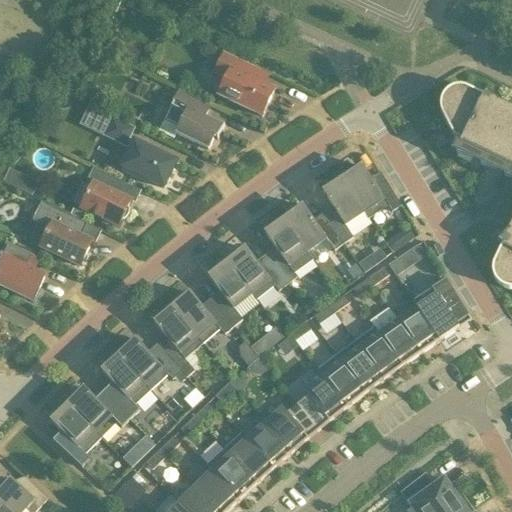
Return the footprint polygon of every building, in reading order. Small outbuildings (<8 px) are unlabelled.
[(131,63),(136,52),(125,47),(120,58),(131,63)] [(220,97),(263,118),(276,91),(248,78),(253,67),(225,54),(215,74),(228,80),(220,97)] [(511,118),(482,104),(485,98),(466,89),(463,88),(459,88),(456,88),(453,89),(450,91),(447,93),(445,95),(443,98),(441,101),(441,104),(440,107),(441,111),(441,114),(454,139),(462,142),(459,148),(511,172),(511,242),(509,249),(503,246),(494,265),(493,268),(493,271),(493,275),(494,278),(496,281),(497,284),(500,286),(503,288),(506,290),(509,291),(511,290),(511,118)] [(217,134),(221,136),(225,127),(202,116),(207,104),(180,91),(165,121),(180,129),(177,136),(209,151),(217,134)] [(165,189),(178,163),(130,140),(136,129),(112,118),(103,137),(130,150),(121,169),(124,170),(123,172),(148,184),(150,181),(165,189)] [(365,214),(369,220),(388,207),(392,213),(401,207),(385,181),(375,187),(362,167),(343,180),(365,214)] [(93,185),(82,209),(119,227),(131,202),(117,195),(115,191),(120,182),(93,169),(87,182),(93,185)] [(21,179),(10,174),(5,184),(16,189),(21,179)] [(326,220),(344,245),(354,239),(346,226),(365,214),(343,180),(323,193),(336,213),(326,220)] [(39,224),(32,240),(33,244),(41,248),(80,268),(93,242),(81,237),(87,225),(42,203),(33,221),(39,224)] [(344,245),(326,220),(317,226),(303,207),(284,221),(307,253),(308,253),(326,240),(335,252),(344,245)] [(313,261),(308,253),(307,253),(284,221),(265,234),(279,254),(270,261),(288,286),(298,279),(294,275),(313,261)] [(407,229),(396,236),(404,246),(414,239),(407,229)] [(0,286),(34,302),(45,279),(26,270),(32,257),(7,245),(1,259),(4,260),(0,267),(0,286)] [(408,252),(410,254),(416,263),(426,257),(420,248),(418,245),(408,252)] [(227,264),(252,295),(270,281),(279,293),(288,286),(270,261),(260,268),(245,249),(227,264)] [(359,266),(364,274),(375,266),(370,258),(359,266)] [(395,277),(397,276),(405,271),(399,261),(397,260),(388,266),(395,277)] [(214,305),(234,329),(243,321),(234,309),(252,295),(227,264),(209,278),(223,297),(214,305)] [(369,280),(374,287),(390,277),(384,269),(369,280)] [(374,287),(369,280),(353,290),(359,298),(374,287)] [(471,322),(447,281),(432,290),(436,296),(418,309),(440,342),(471,322)] [(234,329),(214,305),(205,312),(190,294),(172,309),(203,345),(221,331),(225,336),(234,329)] [(330,307),(335,315),(350,304),(345,296),(330,307)] [(310,315),(319,308),(316,303),(309,302),(303,306),(310,315)] [(335,315),(330,307),(314,318),(320,326),(335,315)] [(187,379),(195,372),(186,360),(203,345),(172,309),(154,324),(170,342),(161,350),(182,374),(182,373),(187,379)] [(398,322),(421,355),(440,342),(418,309),(398,322)] [(379,336),(403,368),(421,355),(398,322),(380,335),(379,336)] [(311,332),(306,324),(290,335),(296,342),(311,332)] [(246,364),(285,339),(277,327),(238,351),(246,364)] [(356,343),(384,382),(403,368),(379,336),(380,335),(375,329),(356,343)] [(290,336),(278,344),(285,355),(297,347),(290,336)] [(119,357),(151,392),(168,376),(173,381),(182,374),(161,350),(152,358),(136,341),(119,357)] [(337,357),(366,395),(384,382),(356,343),(337,357)] [(139,412),(135,407),(151,392),(119,357),(102,372),(118,390),(109,398),(131,420),(139,412)] [(323,378),(348,409),(366,395),(337,357),(318,372),(323,378)] [(298,406),(319,432),(348,409),(323,378),(304,392),(308,397),(298,406)] [(236,392),(229,385),(216,398),(222,405),(236,392)] [(102,440),(118,424),(123,429),(131,420),(109,398),(101,406),(84,389),(68,406),(102,440)] [(195,418),(201,425),(215,412),(208,405),(195,418)] [(51,423),(68,439),(60,448),(82,469),(90,461),(86,456),(102,440),(68,406),(51,423)] [(265,425),(291,456),(319,432),(298,406),(287,415),(283,410),(265,425)] [(201,425),(195,418),(181,431),(188,438),(201,425)] [(242,435),(274,471),(291,456),(265,425),(260,419),(242,435)] [(225,451),(257,486),(274,471),(242,435),(225,451)] [(160,451),(167,458),(180,445),(174,438),(160,451)] [(167,458),(160,451),(147,464),(153,471),(167,458)] [(213,472),(240,502),(257,486),(225,451),(207,467),(212,473),(213,472)] [(196,488),(218,511),(229,511),(240,502),(213,472),(212,473),(196,488)] [(415,511),(444,511),(463,499),(453,485),(449,487),(444,480),(433,488),(425,476),(402,494),(410,506),(411,506),(415,511)] [(28,511),(37,511),(49,500),(25,478),(17,488),(6,478),(3,481),(0,478),(0,503),(9,511),(23,511),(26,510),(28,511)] [(114,497),(128,511),(146,493),(132,479),(114,497)] [(179,505),(186,511),(218,511),(196,488),(179,505)] [(472,511),(463,499),(444,511),(472,511)] [(0,511),(9,511),(0,503),(0,511)]
